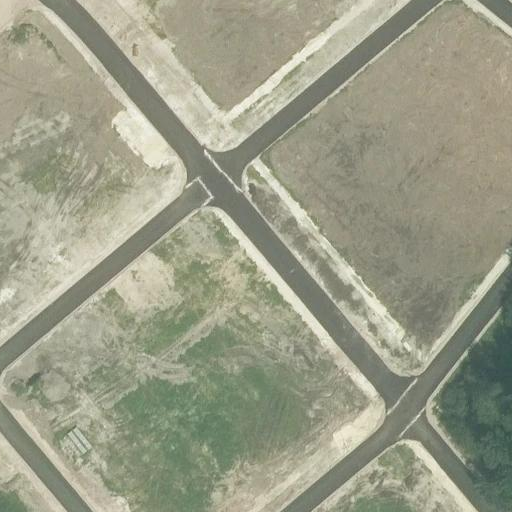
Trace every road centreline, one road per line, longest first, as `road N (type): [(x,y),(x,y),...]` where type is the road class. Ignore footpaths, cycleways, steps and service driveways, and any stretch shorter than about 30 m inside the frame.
road 1 (residential): [(209,181),(400,409)]
road 2 (residential): [(209,181),(420,0)]
road 3 (residential): [(209,181),(0,355)]
road 4 (residential): [(51,0),(209,181)]
road 5 (residential): [(511,269),(400,409)]
road 6 (residential): [(407,417),(295,511)]
road 7 (residential): [(0,416),(81,511)]
road 8 (residential): [(486,511),(407,417)]
